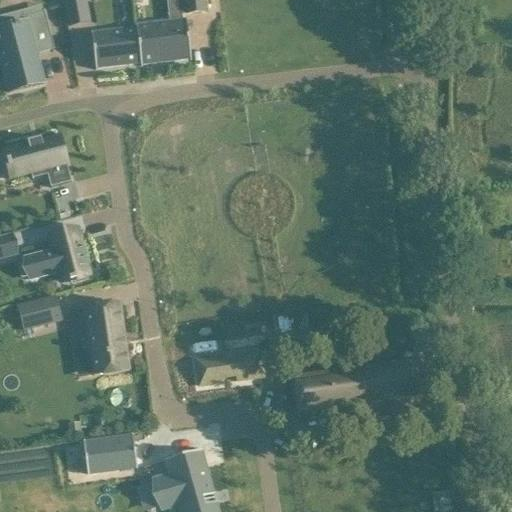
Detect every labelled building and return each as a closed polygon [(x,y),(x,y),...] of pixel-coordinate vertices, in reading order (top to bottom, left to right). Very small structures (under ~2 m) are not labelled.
[(85,0),(63,0),(65,8),(86,4),(85,0)] [(204,0),(178,0),(180,17),(206,13),(204,0)] [(25,18),(26,24),(0,30),(0,59),(9,95),(44,86),(36,56),(54,51),(44,13),(25,18)] [(136,26),(141,67),(142,67),(142,66),(190,61),(190,62),(191,61),(186,20),(185,20),(185,21),(137,27),(137,26),(136,26)] [(141,67),(136,26),(136,29),(92,34),(91,34),(96,71),(97,71),(97,70),(140,65),(141,68),(141,67)] [(0,131),(0,143),(1,149),(32,141),(27,124),(0,131)] [(60,136),(41,141),(40,139),(39,140),(40,142),(29,144),(28,143),(27,143),(28,145),(2,152),(2,153),(6,152),(8,162),(7,162),(8,169),(10,169),(13,178),(9,179),(10,181),(31,175),(32,179),(47,175),(51,188),(71,183),(66,166),(68,165),(68,164),(66,164),(59,138),(61,138),(60,136)] [(77,230),(50,238),(53,252),(37,257),(43,277),(59,273),(62,283),(70,281),(70,283),(75,281),(75,283),(86,280),(85,277),(89,276),(86,267),(89,266),(85,249),(82,250),(77,230)] [(11,236),(0,238),(0,261),(16,257),(11,236)] [(223,281),(219,286),(220,292),(225,296),(232,295),(235,290),(234,284),(229,280),(223,281)] [(56,298),(17,309),(23,332),(62,322),(56,298)] [(120,304),(84,309),(87,334),(76,335),(79,358),(90,356),(93,377),(129,372),(120,304)] [(259,352),(195,361),(199,388),(225,384),(225,380),(236,379),(236,382),(263,379),(259,352)] [(389,365),(294,378),(299,413),(394,401),(413,398),(427,396),(422,360),(409,362),(389,365)] [(79,424),(68,426),(69,436),(81,435),(79,424)] [(133,437),(83,444),(87,476),(137,469),(133,437)] [(178,511),(215,511),(202,452),(167,460),(171,476),(168,476),(174,506),(177,505),(178,511)]
